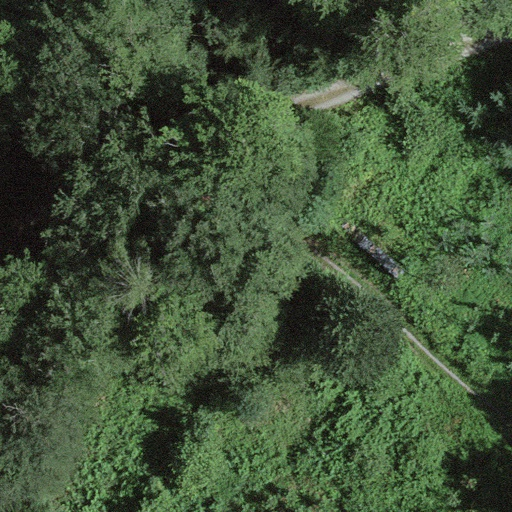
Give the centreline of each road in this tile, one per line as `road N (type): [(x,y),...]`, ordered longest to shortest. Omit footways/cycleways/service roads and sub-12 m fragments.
road 1 (track): [(511,22),(445,43),(162,166)]
road 2 (track): [(162,166),(0,291)]
